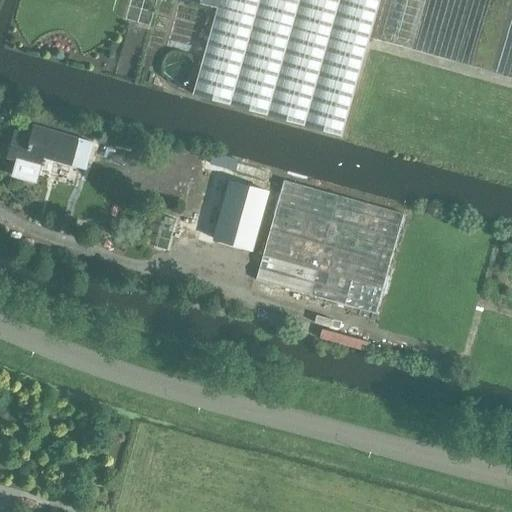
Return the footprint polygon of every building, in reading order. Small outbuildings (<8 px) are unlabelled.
[(73,0),(72,6),(95,12),(97,0),(73,0)] [(191,0),(217,7),(193,94),(342,136),(379,0),(191,0)] [(15,131),(8,158),(17,161),(13,176),(36,183),(41,167),(42,164),(40,164),(43,157),(71,165),(78,139),(34,126),(32,136),(15,131)] [(229,180),(213,239),(252,250),(268,191),(229,180)] [(381,288),(383,288),(403,214),(283,181),(256,280),(375,313),(381,292),(380,292),(381,288)]
